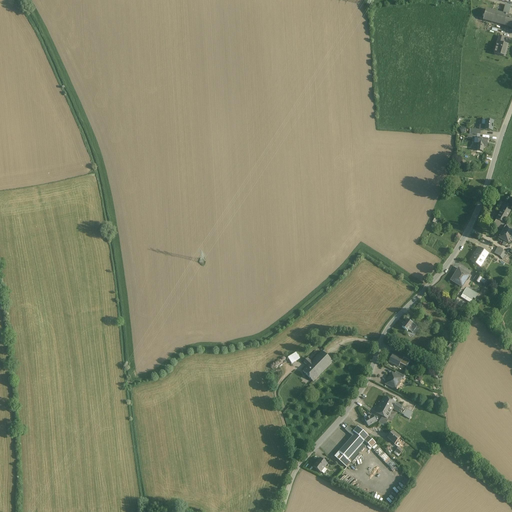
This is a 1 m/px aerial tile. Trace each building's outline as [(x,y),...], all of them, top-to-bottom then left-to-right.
[(503,14),(486,10),(483,20),(504,26),(507,15),(503,14)] [(503,42),(498,40),(494,54),(504,57),(507,46),(503,45),(503,42)] [(494,122),(485,121),(485,126),(482,125),(480,125),(479,130),(480,130),(493,132),(494,122)] [(488,140),(478,139),(477,151),(483,152),(483,147),(487,148),(488,140)] [(511,207),(505,204),(496,220),(503,224),(511,208),(511,207)] [(503,224),(496,220),(493,226),(502,232),(506,225),(503,224)] [(502,232),(498,240),(508,245),(511,237),(511,229),(506,226),(506,225),(502,232)] [(503,251),(497,248),(494,254),(500,257),(503,251)] [(479,249),(476,253),(471,263),(479,268),(485,259),(488,254),(479,249)] [(470,276),(459,269),(451,281),(458,286),(459,284),(462,286),(466,280),(467,280),(470,276)] [(483,279),(477,275),(474,281),(479,284),(480,282),(483,279)] [(469,288),(466,288),(461,297),(470,303),(473,298),(475,299),(478,294),(469,289),(469,288)] [(413,325),(408,320),(402,328),(407,332),(408,331),(413,325)] [(413,325),(408,331),(412,333),(416,327),(413,325)] [(332,363),(322,352),(311,363),(308,366),(319,376),(332,363)] [(296,353),(287,358),(291,365),(299,359),(296,353)] [(393,355),(389,362),(398,367),(398,366),(399,366),(400,363),(401,360),(393,355)] [(319,376),(308,366),(307,367),(302,372),(313,382),(319,376)] [(394,374),(391,373),(385,384),(396,389),(401,378),(394,374)] [(384,397),(376,413),(387,419),(393,409),(396,403),(395,403),(384,397)] [(402,406),(396,403),(393,409),(398,412),(402,406)] [(411,412),(402,406),(398,412),(404,416),(409,419),(412,414),(411,413),(411,412)] [(373,415),(365,420),(369,426),(377,422),(373,415)] [(388,421),(382,418),(378,423),(384,427),(388,421)] [(353,431),(348,426),(345,430),(353,436),(355,433),(353,431)] [(353,436),(335,457),(344,465),(365,441),(369,437),(357,427),(353,431),(355,433),(353,436)] [(393,432),(388,438),(395,444),(400,438),(393,432)] [(376,444),(369,437),(365,441),(368,444),(367,444),(371,448),(376,444)] [(365,441),(344,465),(346,468),(367,444),(368,444),(365,441)] [(327,464),(320,459),(313,467),(321,473),(327,464)]
